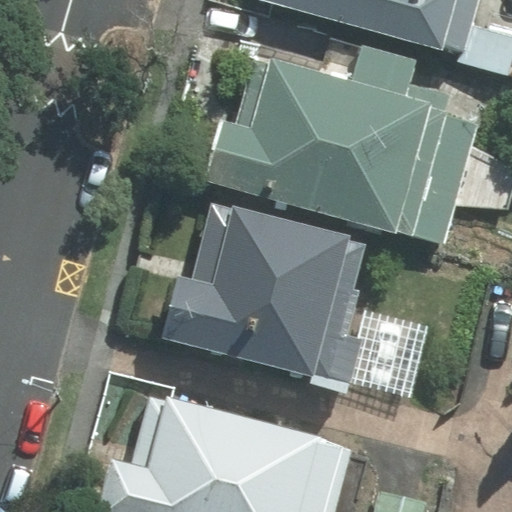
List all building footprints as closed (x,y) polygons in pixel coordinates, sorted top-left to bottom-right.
[(212,0),(210,11),(407,61),(423,0),(212,0)] [(212,73),(183,189),(388,241),(418,125),(212,73)] [(173,217),(137,357),(271,391),(307,251),(173,217)] [(114,402),(86,511),(292,511),(308,451),(114,402)] [(424,511),(427,502),(384,491),(378,511),(424,511)]
